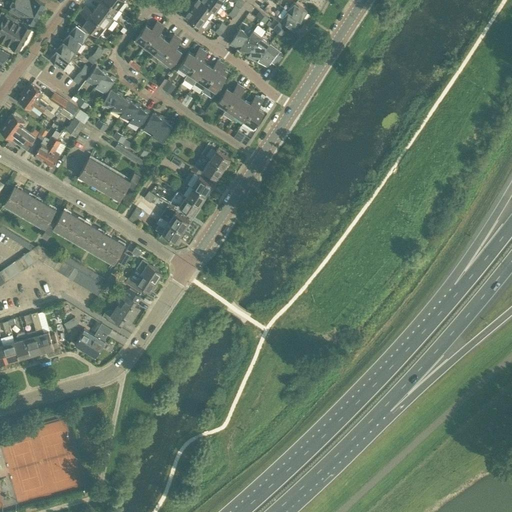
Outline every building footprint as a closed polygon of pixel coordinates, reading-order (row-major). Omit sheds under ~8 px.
[(45,4),(38,0),(34,0),(35,0),(34,0),(28,0),(29,0),(28,0),(13,0),(8,10),(34,24),(45,4)] [(118,8),(106,0),(98,0),(100,1),(96,6),(111,17),(118,8)] [(106,0),(118,8),(123,0),(106,0)] [(215,11),(200,0),(195,0),(193,3),(191,2),(189,4),(206,17),(212,9),(215,11)] [(222,2),(219,0),(200,0),(215,11),(222,2)] [(300,21),(302,22),(304,20),(302,18),(307,12),(294,2),(287,11),(300,21)] [(206,17),(189,4),(187,7),(189,9),(184,15),(195,23),(193,26),(201,32),(204,28),(200,25),(206,17)] [(111,17),(96,6),(92,11),(85,5),(82,9),(104,25),(108,28),(115,20),(111,17)] [(236,13),(240,8),(235,5),(232,9),(236,13)] [(104,25),(82,9),(80,12),(87,18),(82,23),(97,35),(104,25)] [(117,14),(129,24),(133,19),(121,9),(117,14)] [(233,18),(236,13),(232,9),(228,14),(233,18)] [(300,21),(287,11),(280,20),(295,32),(298,28),(296,27),(300,21)] [(31,27),(5,13),(0,22),(0,38),(18,50),(31,27)] [(144,45),(160,24),(157,21),(151,28),(146,24),(135,38),(144,45)] [(227,26),(222,22),(219,27),(223,30),(227,26)] [(67,30),(83,41),(89,33),(76,23),(69,31),(67,30)] [(153,52),(163,38),(158,34),(164,26),(160,24),(144,45),(153,52)] [(277,32),(281,28),(276,24),(273,29),(277,32)] [(220,35),(223,30),(219,27),(215,31),(220,35)] [(238,48),(248,34),(240,28),(233,37),(228,43),(231,46),(233,44),(238,48)] [(285,31),(281,28),(277,32),(282,36),(285,31)] [(247,54),(261,36),(252,29),(248,34),(238,48),(237,50),(240,52),(241,50),(247,54)] [(67,35),(63,40),(63,41),(76,50),(83,41),(67,30),(65,33),(67,35)] [(161,59),(178,37),(174,34),(168,41),(163,38),(153,52),(156,54),(153,58),(159,62),(161,59)] [(256,61),(270,41),(270,42),(261,36),(247,54),(246,56),(249,58),(250,57),(256,61)] [(170,65),(181,51),(176,47),(181,39),(178,37),(161,59),(170,65)] [(63,41),(63,40),(61,39),(58,42),(60,43),(56,49),(54,47),(54,48),(69,59),(76,50),(63,41)] [(280,49),(270,41),(256,61),(259,63),(260,61),(267,66),(280,49)] [(99,55),(103,50),(98,47),(95,51),(99,55)] [(184,80),(203,50),(199,47),(194,55),(188,51),(178,67),(188,73),(183,80),(184,80)] [(0,66),(1,67),(8,53),(0,48),(0,66)] [(69,59),(54,48),(52,50),(54,52),(49,58),(62,68),(69,59)] [(194,84),(207,64),(202,60),(207,53),(203,50),(184,80),(192,86),(194,83),(194,84)] [(96,59),(99,55),(95,51),(91,56),(96,59)] [(203,89),(221,62),(217,59),(212,67),(207,64),(194,84),(203,89)] [(216,91),(226,76),(225,76),(227,73),(222,69),(225,65),(221,62),(203,89),(204,90),(203,92),(212,98),(216,91)] [(89,68),(84,64),(81,69),(86,72),(89,68)] [(95,85),(106,70),(104,68),(102,70),(96,65),(86,79),(95,85)] [(83,77),(86,72),(81,69),(77,73),(83,77)] [(104,92),(114,79),(115,77),(112,75),(111,77),(105,73),(107,71),(106,70),(95,85),(104,92)] [(161,86),(167,79),(161,75),(156,83),(161,86)] [(172,84),(166,80),(161,86),(168,91),(172,84)] [(40,96),(43,92),(31,82),(24,91),(53,112),(55,114),(57,115),(60,112),(68,100),(54,91),(49,98),(59,105),(58,106),(57,106),(56,108),(40,96)] [(226,109),(241,86),(237,83),(232,91),(226,87),(216,102),(226,109)] [(235,114),(245,99),(240,96),(245,89),(241,86),(226,109),(227,109),(223,114),(231,120),(235,114)] [(111,109),(121,92),(118,91),(117,93),(110,88),(101,103),(111,109)] [(53,112),(24,91),(18,100),(30,109),(33,105),(52,119),(55,114),(53,112)] [(120,115),(130,98),(128,96),(126,98),(120,95),(122,93),(121,92),(111,109),(120,115)] [(184,97),(181,102),(186,106),(192,98),(187,94),(184,97)] [(244,120),(259,98),(255,95),(250,103),(245,99),(235,114),(244,120)] [(80,105),(84,100),(79,97),(76,101),(80,105)] [(129,120),(139,104),(137,102),(135,104),(130,100),(131,98),(130,98),(120,115),(129,120)] [(254,126),(263,112),(258,108),(263,100),(259,98),(244,120),(254,126)] [(68,100),(60,112),(70,119),(71,117),(72,119),(74,116),(75,116),(77,113),(80,108),(68,100)] [(84,100),(80,105),(84,108),(88,103),(84,100)] [(139,127),(149,110),(146,108),(145,110),(139,106),(140,104),(139,104),(129,120),(139,127)] [(153,133),(163,116),(161,114),(159,116),(153,112),(144,127),(153,133)] [(5,122),(33,142),(36,138),(20,127),(24,122),(12,113),(5,122)] [(74,116),(72,119),(65,129),(76,136),(84,123),(74,116)] [(163,139),(173,122),(170,120),(169,122),(163,118),(164,116),(163,116),(153,133),(163,139)] [(100,128),(103,122),(98,119),(95,125),(100,128)] [(33,142),(5,122),(0,129),(0,130),(11,139),(15,135),(23,141),(20,146),(27,151),(33,142)] [(103,122),(100,128),(104,131),(108,125),(103,122)] [(233,137),(240,141),(245,134),(238,130),(233,137)] [(42,160),(57,137),(51,134),(47,141),(43,138),(33,155),(42,160)] [(126,137),(121,134),(118,139),(122,142),(126,137)] [(61,140),(57,137),(42,160),(51,166),(59,153),(55,150),(61,140)] [(117,143),(115,147),(145,166),(147,162),(117,143)] [(140,154),(144,149),(139,146),(135,151),(140,154)] [(216,149),(209,159),(223,168),(230,158),(216,149)] [(131,179),(130,178),(90,155),(78,175),(79,175),(80,173),(86,177),(85,177),(93,182),(94,181),(99,185),(98,187),(99,187),(100,185),(106,189),(109,191),(113,194),(114,193),(120,197),(119,198),(119,199),(131,179)] [(174,156),(171,161),(179,166),(182,161),(174,156)] [(223,168),(209,159),(203,170),(217,178),(223,168)] [(199,175),(192,186),(206,195),(213,184),(199,175)] [(53,228),(62,234),(113,263),(124,244),(124,243),(123,245),(117,242),(117,241),(113,239),(110,236),(109,237),(103,234),(104,232),(103,233),(97,230),(97,229),(93,227),(89,225),(83,222),(84,220),(83,222),(77,218),(69,213),(69,214),(63,210),(64,208),(54,225),(47,222),(55,208),(54,210),(48,206),(44,203),(41,201),(40,202),(34,198),(35,196),(34,198),(28,194),(20,189),(20,190),(14,186),(15,185),(15,184),(3,204),(45,229),(41,236),(46,239),(53,228)] [(206,195),(192,186),(186,196),(199,205),(206,195)] [(149,190),(144,198),(150,202),(155,195),(149,190)] [(199,205),(186,196),(179,206),(193,215),(199,205)] [(160,217),(182,231),(183,230),(185,231),(187,227),(186,226),(189,221),(176,212),(176,211),(168,205),(160,217)] [(141,210),(136,207),(128,219),(134,222),(141,210)] [(143,211),(138,218),(149,226),(154,219),(143,211)] [(182,231),(160,217),(155,225),(157,226),(155,228),(175,242),(179,237),(180,237),(183,233),(181,233),(182,231)] [(33,248),(36,247),(0,225),(0,231),(31,250),(33,248)] [(36,247),(33,248),(39,259),(44,262),(50,253),(38,246),(36,247)] [(31,250),(27,252),(34,263),(39,259),(33,248),(31,250)] [(118,262),(124,265),(130,255),(124,251),(118,262)] [(34,263),(27,252),(22,255),(29,266),(34,263)] [(50,253),(44,262),(49,265),(55,256),(50,253)] [(22,255),(17,259),(24,269),(29,266),(22,255)] [(55,256),(49,265),(54,268),(60,259),(55,256)] [(64,260),(101,283),(103,279),(66,256),(64,260)] [(24,269),(17,259),(12,262),(19,273),(24,269)] [(64,262),(60,259),(54,268),(58,271),(64,262)] [(147,261),(141,271),(156,280),(162,271),(147,261)] [(12,262),(7,266),(14,276),(19,273),(12,262)] [(64,262),(58,271),(63,274),(69,265),(64,262)] [(69,265),(63,274),(68,277),(74,268),(69,265)] [(14,276),(7,266),(2,269),(10,279),(14,276)] [(74,268),(68,277),(73,280),(79,271),(74,268)] [(10,279),(2,269),(0,270),(0,275),(5,283),(10,279)] [(79,271),(73,280),(78,283),(84,274),(79,271)] [(156,280),(141,271),(138,276),(131,271),(125,281),(127,282),(127,283),(137,289),(140,284),(150,290),(156,280)] [(106,284),(114,286),(116,274),(108,273),(106,284)] [(89,277),(84,274),(78,283),(83,286),(89,277)] [(89,277),(83,286),(88,289),(94,280),(89,277)] [(94,280),(88,289),(93,292),(99,283),(94,280)] [(99,283),(93,292),(97,295),(103,286),(99,283)] [(128,289),(118,304),(134,316),(140,308),(135,305),(140,297),(128,289)] [(134,316),(118,304),(113,312),(111,310),(106,311),(102,317),(120,328),(125,321),(129,323),(134,316)] [(31,313),(36,330),(42,352),(42,351),(53,348),(54,348),(58,347),(55,334),(50,335),(48,330),(48,331),(43,332),(37,311),(31,313)] [(79,323),(73,313),(72,311),(63,316),(63,321),(67,330),(79,323)] [(30,313),(23,315),(26,324),(33,322),(30,313)] [(10,326),(9,320),(2,322),(6,332),(12,330),(10,326)] [(101,323),(94,334),(94,335),(85,350),(95,356),(105,340),(104,340),(104,341),(103,340),(107,334),(108,335),(112,329),(101,323)] [(94,335),(94,334),(84,329),(84,328),(74,344),(75,344),(85,350),(84,350),(85,350),(94,335)] [(42,352),(36,330),(24,333),(31,355),(31,354),(42,351),(42,352)] [(14,340),(19,358),(30,354),(30,355),(31,355),(24,333),(24,331),(17,333),(16,335),(17,340),(14,341),(14,340)] [(3,343),(3,344),(8,362),(8,361),(19,358),(14,340),(14,341),(3,344),(3,343)]
